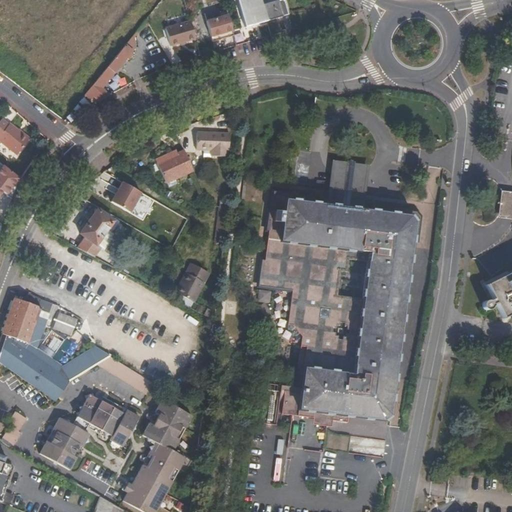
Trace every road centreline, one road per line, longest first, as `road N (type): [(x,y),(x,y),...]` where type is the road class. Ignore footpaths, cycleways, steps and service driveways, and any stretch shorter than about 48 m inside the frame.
road 1 (tertiary): [(467,124),(404,511)]
road 2 (tertiary): [(83,151),(180,96),(273,75),(354,79)]
road 3 (unknown): [(89,310),(155,358),(169,359),(183,347),(179,320),(108,275)]
road 4 (tertiary): [(0,294),(25,226),(83,151)]
road 5 (unknown): [(414,458),(380,454),(361,496),(302,492)]
